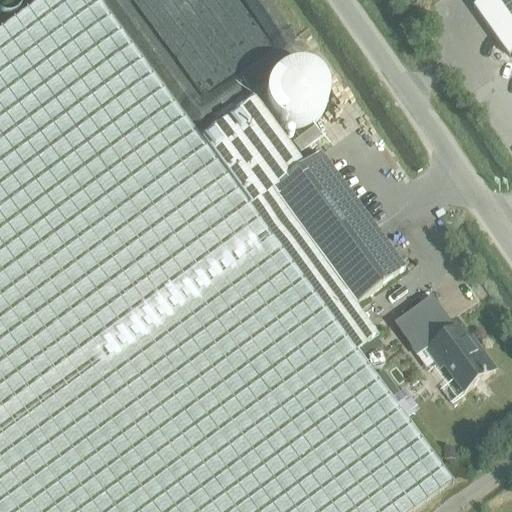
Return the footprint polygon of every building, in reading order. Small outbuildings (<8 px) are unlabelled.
[(0,511),(414,511),(452,485),(355,354),(216,165),(199,142),(95,0),(42,0),(0,31),(0,511)] [(509,60),(511,57),(511,0),(488,0),(474,11),(509,60)] [(273,129),(327,125),(322,69),(269,73),(273,129)] [(199,142),(216,165),(355,354),(375,339),(354,310),(403,274),(318,158),(302,170),(252,103),(199,142)] [(317,128),(292,146),(299,156),(324,137),(317,128)] [(455,334),(431,301),(394,328),(417,359),(427,351),(428,353),(427,354),(438,368),(442,365),(464,397),(495,374),(480,353),(476,356),(458,331),(455,334)] [(445,452),(445,464),(456,464),(456,452),(445,452)]
